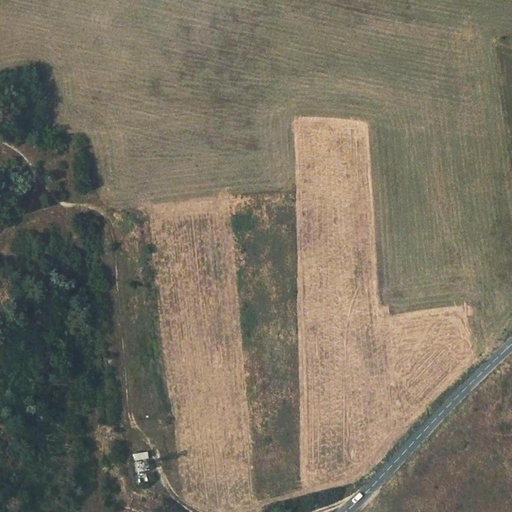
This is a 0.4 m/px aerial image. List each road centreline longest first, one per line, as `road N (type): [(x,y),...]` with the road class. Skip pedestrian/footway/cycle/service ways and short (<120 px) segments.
road 1 (track): [(33,188),(109,219),(128,409),(152,445),(162,483),(191,511)]
road 2 (unclassified): [(345,511),(511,343)]
